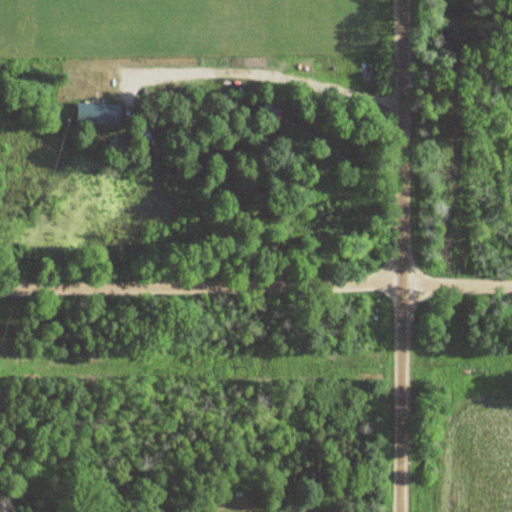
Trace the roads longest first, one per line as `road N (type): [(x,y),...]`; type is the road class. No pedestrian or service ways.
road 1 (residential): [(511,286),(0,289)]
road 2 (residential): [(402,511),(401,0)]
